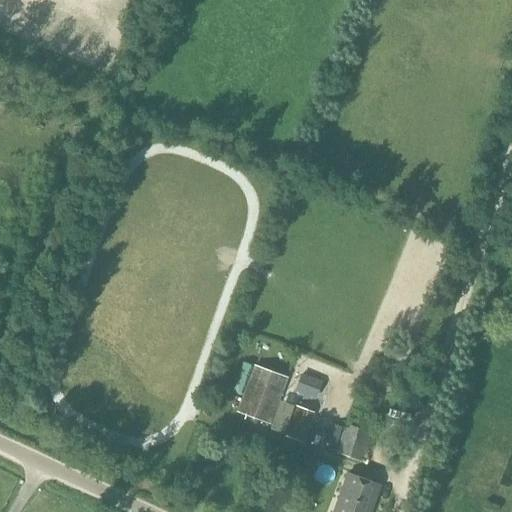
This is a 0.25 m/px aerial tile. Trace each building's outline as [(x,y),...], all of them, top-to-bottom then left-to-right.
[(269,423),(286,376),(255,365),(238,412),(269,423)] [(316,397),(322,383),(302,375),(297,390),(316,397)] [(305,440),(315,412),(294,405),(285,433),(305,440)] [(360,461),(370,432),(346,423),(335,452),(360,461)] [(368,511),(378,486),(347,475),(333,511),(368,511)]
